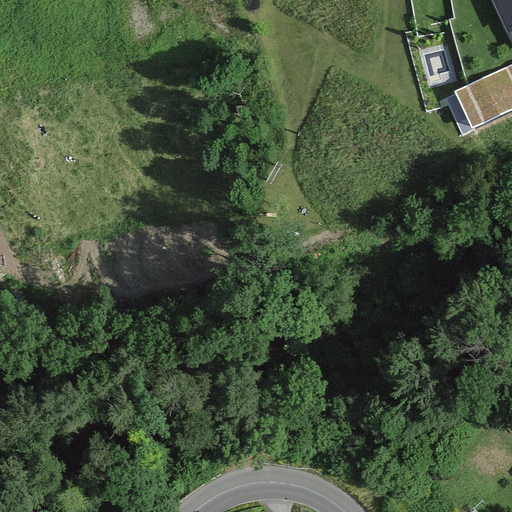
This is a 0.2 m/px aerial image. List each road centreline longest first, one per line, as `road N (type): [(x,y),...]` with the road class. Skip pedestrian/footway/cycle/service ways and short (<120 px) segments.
road 1 (track): [(239,483),(253,461),(340,408),(386,353)]
road 2 (tertiary): [(194,511),(219,488),(255,479),(299,482),(339,511)]
